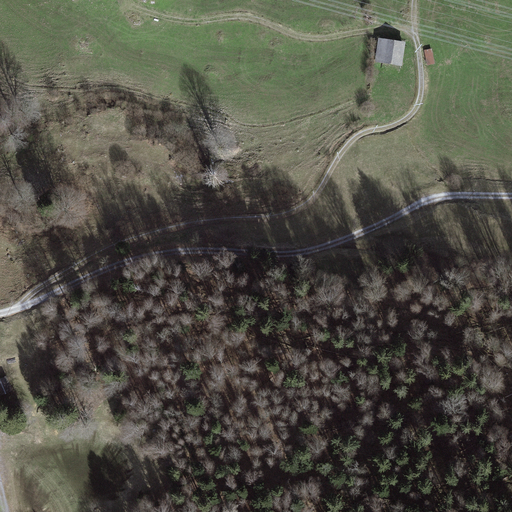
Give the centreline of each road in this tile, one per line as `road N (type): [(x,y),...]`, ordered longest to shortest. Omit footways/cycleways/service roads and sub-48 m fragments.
road 1 (track): [(416,32),(421,87),(413,111),(352,138),(308,202),(280,216),(127,241),(42,284),(18,308)]
road 2 (track): [(511,194),(430,200),(360,233),(287,252),(179,249),(128,258),(0,312)]
road 3 (track): [(416,32),(302,37),(251,18),(192,21),(127,6)]
